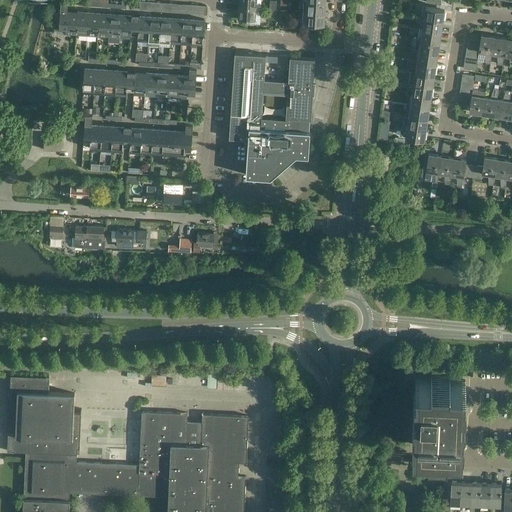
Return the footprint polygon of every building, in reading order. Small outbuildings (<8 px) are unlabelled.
[(60,0),(60,6),(60,10),(58,29),(65,29),(65,34),(74,35),(74,39),(75,39),(77,11),(67,10),(67,7),(68,0),(67,0),(63,0),(60,0)] [(306,0),(303,0),(303,11),(325,12),(326,1),(306,0)] [(239,5),(238,18),(249,19),(249,24),(260,24),(261,7),(256,7),(239,5)] [(426,5),(424,17),(443,20),(445,9),(426,5)] [(77,35),(86,36),(88,12),(77,11),(75,39),(76,39),(77,35)] [(325,12),(303,11),(302,22),(305,22),(305,23),(324,24),(325,12)] [(88,12),(86,36),(97,36),(99,14),(99,13),(88,12)] [(99,14),(97,36),(108,37),(110,13),(99,13),(99,14)] [(118,43),(119,38),(120,16),(121,14),(110,13),(108,37),(108,43),(118,43)] [(120,16),(119,38),(130,39),(130,34),(131,30),(131,17),(132,15),(121,14),(120,16)] [(131,30),(130,34),(132,35),(135,35),(137,35),(137,39),(148,40),(147,45),(148,45),(150,16),(139,15),(137,15),(133,15),(132,15),(131,17),(131,30)] [(159,46),(159,41),(161,17),(150,16),(148,45),(159,46)] [(159,41),(170,42),(171,18),(161,17),(159,41)] [(424,17),(422,28),(441,31),(443,20),(424,17)] [(170,42),(181,42),(182,18),(171,18),(170,42)] [(181,42),(191,43),(193,19),(182,18),(181,42)] [(203,33),(204,22),(204,20),(193,19),(191,43),(203,44),(203,35),(204,35),(204,33),(203,33)] [(439,42),(441,31),(422,28),(421,38),(439,42)] [(478,58),(477,61),(490,63),(491,53),(494,36),(481,34),(480,41),(479,46),(478,51),(479,51),(479,53),(478,58)] [(506,38),(494,36),(491,53),(497,54),(497,64),(502,65),(504,55),(503,55),(506,38)] [(421,38),(419,50),(438,52),(439,42),(421,38)] [(468,38),(467,44),(479,46),(480,41),(468,38)] [(511,39),(506,38),(503,55),(504,55),(509,56),(510,66),(511,66),(511,39)] [(467,44),(466,50),(479,53),(479,51),(478,51),(479,46),(467,44)] [(419,50),(417,60),(436,63),(438,52),(419,50)] [(466,50),(465,56),(478,58),(479,53),(466,50)] [(135,61),(139,62),(146,62),(147,54),(136,53),(135,61)] [(229,137),(239,138),(248,139),(249,126),(261,126),(262,116),(263,92),(264,79),(266,55),(265,55),(254,54),(245,54),(235,53),(229,137)] [(465,56),(464,62),(477,65),(477,61),(478,58),(465,56)] [(264,79),(263,92),(287,94),(286,117),(287,117),(309,119),(311,119),(315,58),(290,57),(288,80),(264,79)] [(434,74),(436,63),(417,60),(406,59),(405,70),(415,71),(434,74)] [(82,92),(94,92),(95,68),(84,67),(83,81),(82,81),(82,83),(83,83),(82,92)] [(94,92),(104,93),(106,69),(95,68),(94,92)] [(177,98),(187,99),(188,99),(188,94),(195,95),(196,71),(197,69),(190,68),(190,69),(190,71),(189,75),(178,74),(177,98)] [(104,93),(115,94),(117,72),(117,70),(106,69),(104,93)] [(117,72),(115,94),(126,95),(127,90),(128,72),(128,71),(117,70),(117,72)] [(128,72),(127,90),(128,90),(131,91),(134,91),(133,95),(144,96),(146,72),(132,71),(128,71),(128,72)] [(415,71),(414,82),(432,85),(434,74),(415,71)] [(144,96),(155,97),(157,73),(146,72),(144,96)] [(155,97),(166,97),(168,73),(157,73),(155,97)] [(166,97),(177,98),(178,74),(168,73),(166,97)] [(462,74),(461,80),(474,82),(475,76),(462,74)] [(461,80),(460,86),(473,88),(474,82),(461,80)] [(414,82),(412,93),(431,96),(432,85),(414,82)] [(477,96),(472,95),(471,95),(471,100),(470,106),(469,112),(481,114),(484,97),(485,97),(486,87),(481,86),(477,96)] [(481,114),(493,115),(496,98),(497,99),(498,89),(494,88),(490,97),(485,97),(484,97),(481,114)] [(493,115),(506,117),(508,100),(509,100),(511,91),(506,90),(502,99),(497,99),(496,98),(493,115)] [(459,92),(458,98),(471,100),(471,95),(472,95),(472,94),(459,92)] [(412,93),(410,104),(429,107),(431,96),(412,93)] [(457,104),(470,106),(471,100),(458,98),(457,104)] [(410,104),(408,115),(427,118),(429,107),(410,104)] [(84,121),(83,143),(89,143),(89,148),(100,149),(102,125),(91,124),(91,121),(92,119),(92,114),(85,114),(84,121)] [(425,129),(427,118),(408,115),(407,126),(425,129)] [(247,147),(246,175),(271,177),(296,154),(309,155),(309,143),(310,130),(308,130),(309,119),(287,117),(286,117),(262,116),(261,126),(249,126),(248,139),(247,147)] [(173,154),(184,155),(184,150),(191,151),(192,128),(193,124),(185,124),(185,125),(185,127),(185,131),(174,130),(173,154)] [(100,149),(111,150),(113,128),(113,126),(102,125),(100,149)] [(113,128),(111,150),(122,151),(122,148),(122,146),(123,142),(124,128),(124,127),(113,126),(113,128)] [(425,129),(407,126),(405,137),(424,140),(425,129)] [(123,142),(122,146),(124,146),(126,146),(128,146),(129,146),(129,149),(129,151),(140,152),(142,128),(131,127),(129,127),(128,127),(126,127),(124,127),(124,128),(123,142)] [(151,153),(153,130),(153,129),(142,128),(140,152),(151,153)] [(162,153),(164,131),(164,129),(153,129),(153,130),(151,153),(162,153)] [(162,153),(173,154),(174,130),(164,129),(164,131),(162,153)] [(44,135),(44,141),(44,150),(61,150),(62,136),(44,135)] [(437,183),(439,173),(438,173),(441,156),(428,154),(425,171),(431,172),(432,182),(437,183)] [(453,158),(441,156),(438,173),(439,173),(444,174),(444,184),(449,185),(451,175),(450,175),(453,158)] [(483,166),(482,173),(488,174),(488,184),(493,185),(495,175),(494,175),(497,158),(484,156),(483,166)] [(463,176),(465,163),(466,160),(453,158),(450,175),(451,175),(456,175),(456,186),(461,186),(463,176)] [(509,160),(497,158),(494,175),(495,175),(500,176),(500,186),(505,187),(507,177),(506,177),(509,160)] [(477,165),(471,164),(468,180),(472,180),(472,178),(475,178),(477,165)] [(483,166),(477,165),(475,178),(481,179),(482,173),(483,166)] [(71,187),(71,185),(71,182),(61,182),(60,193),(65,193),(66,187),(71,187)] [(182,184),(174,183),(165,183),(164,203),(181,204),(182,184)] [(71,185),(71,187),(70,196),(88,197),(88,186),(71,185)] [(155,198),(155,187),(146,187),(146,198),(155,198)] [(62,239),(63,225),(50,225),(49,238),(62,239)] [(79,247),(104,248),(104,240),(103,240),(104,226),(87,225),(75,225),(74,238),(75,238),(74,246),(79,246),(79,247)] [(112,229),(111,240),(113,240),(117,240),(116,247),(133,248),(134,247),(134,241),(146,242),(147,230),(137,230),(117,229),(112,229)] [(218,233),(213,233),(197,232),(196,243),(194,243),(194,250),(197,250),(197,249),(200,249),(200,244),(206,244),(206,246),(218,246),(218,233)] [(166,387),(166,375),(151,375),(151,386),(166,387)] [(10,376),(9,404),(17,405),(17,391),(48,392),(49,378),(10,376)] [(412,445),(427,446),(427,449),(446,450),(447,447),(462,447),(465,381),(449,380),(449,377),(431,376),(430,379),(415,378),(412,445)] [(79,449),(80,415),(80,413),(73,413),(74,394),(48,392),(17,391),(17,405),(9,404),(7,452),(25,452),(22,511),(68,511),(69,492),(93,493),(168,496),(167,511),(243,511),(246,477),(238,476),(239,462),(246,462),(248,416),(202,414),(201,422),(187,421),(187,413),(141,411),(139,465),(110,463),(99,463),(76,462),(77,449),(79,449)] [(460,503),(461,482),(451,482),(450,502),(460,503)] [(471,482),(461,482),(460,503),(470,503),(471,482)] [(481,483),(471,482),(470,503),(480,504),(481,483)] [(491,483),(481,483),(480,504),(490,504),(491,483)] [(490,504),(500,505),(501,484),(491,483),(490,504)] [(503,510),(511,509),(511,489),(504,489),(503,510)]
